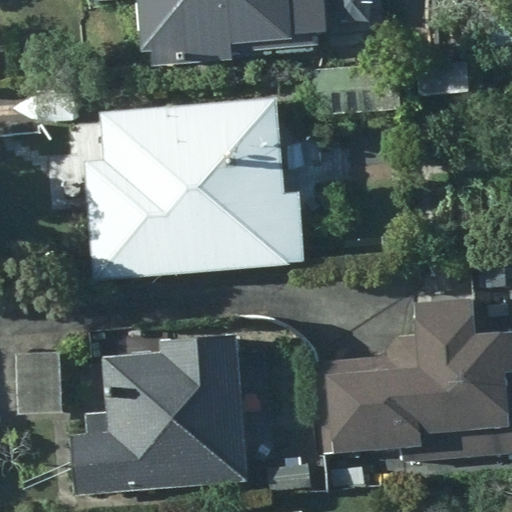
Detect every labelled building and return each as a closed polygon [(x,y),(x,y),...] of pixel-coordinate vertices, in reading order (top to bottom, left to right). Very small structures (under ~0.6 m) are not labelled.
[(300,48),(296,0),(97,0),(98,7),(145,3),(149,57),(160,57),(161,72),(243,66),(242,51),(300,48)] [(292,201),(284,105),(106,120),(110,165),(91,167),(101,285),(313,268),(307,200),(292,201)] [(414,368),(323,376),(330,454),(511,438),(511,371),(509,335),(475,338),(472,300),(409,305),(414,368)] [(80,502),(254,488),(243,341),(164,347),(164,357),(108,361),(113,438),(75,440),(80,502)] [(63,357),(15,359),(17,422),(66,420),(63,357)]
